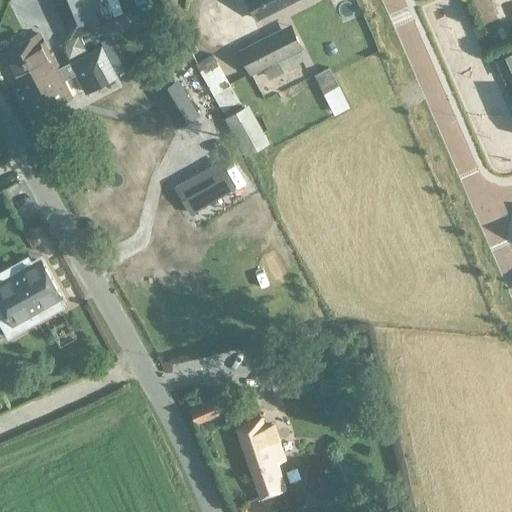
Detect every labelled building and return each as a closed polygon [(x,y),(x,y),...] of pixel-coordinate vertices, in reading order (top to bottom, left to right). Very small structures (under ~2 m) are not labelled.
[(54,0),(69,36),(68,37),(66,38),(65,40),(64,41),(64,43),(64,44),(64,46),(64,48),(65,49),(69,58),(77,54),(83,51),(87,49),(84,44),(79,34),(100,25),(90,1),(91,1),(90,0),(54,0)] [(249,0),(258,17),(291,0),(249,0)] [(283,27),(239,49),(250,71),(251,74),(278,61),(282,70),(304,59),(300,50),(303,48),(296,35),(291,23),(283,27)] [(0,57),(16,87),(56,66),(38,33),(0,52),(0,57)] [(145,50),(144,40),(126,42),(132,77),(164,72),(160,47),(145,50)] [(77,73),(88,94),(95,90),(118,78),(115,73),(101,44),(78,56),(70,60),(70,61),(77,73)] [(119,59),(111,44),(104,48),(112,63),(119,59)] [(212,52),(201,58),(220,93),(231,87),(212,52)] [(511,54),(496,61),(504,79),(511,75),(511,54)] [(56,66),(16,87),(32,117),(58,103),(71,96),(72,96),(64,80),(77,73),(70,61),(57,68),(56,66)] [(447,64),(437,68),(451,100),(462,96),(447,64)] [(328,67),(316,73),(328,96),(340,90),(328,67)] [(174,82),(156,92),(177,127),(194,117),(174,82)] [(219,102),(239,142),(261,131),(241,91),(219,102)] [(477,151),(499,141),(489,121),(468,132),(477,151)] [(272,161),(282,180),(308,166),(297,147),(272,161)] [(249,157),(253,167),(274,159),(270,149),(249,157)] [(176,186),(191,212),(235,187),(220,161),(176,186)] [(241,193),(244,199),(255,193),(251,187),(249,182),(238,188),(241,193)] [(61,296),(42,261),(0,283),(0,300),(5,310),(0,312),(0,321),(9,336),(63,306),(58,297),(61,296)] [(296,356),(268,364),(276,394),(305,386),(303,381),(317,377),(313,365),(300,369),(296,356)] [(212,399),(190,409),(196,423),(218,414),(219,415),(225,412),(227,406),(222,396),(217,393),(210,396),(212,399)] [(290,503),(276,462),(285,459),(273,424),(264,427),(261,418),(237,426),(262,496),(246,501),(247,503),(235,508),(236,511),(271,511),(271,510),(290,503)] [(307,500),(303,490),(288,496),(292,506),(307,500)]
